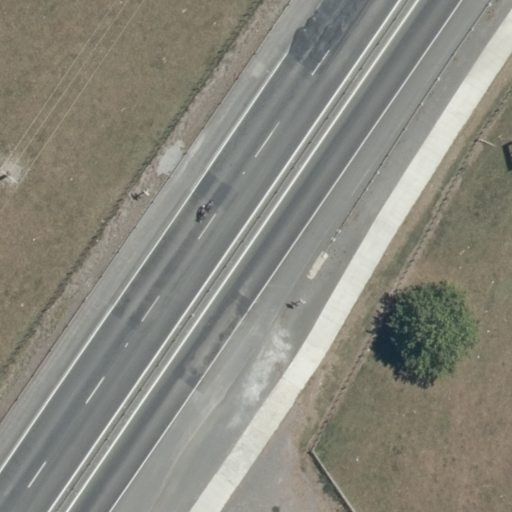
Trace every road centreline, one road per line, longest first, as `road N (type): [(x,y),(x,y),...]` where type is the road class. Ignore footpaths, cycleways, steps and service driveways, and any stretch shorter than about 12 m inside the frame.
road 1 (trunk): [(458,0),(101,511)]
road 2 (trunk): [(13,511),(365,0)]
